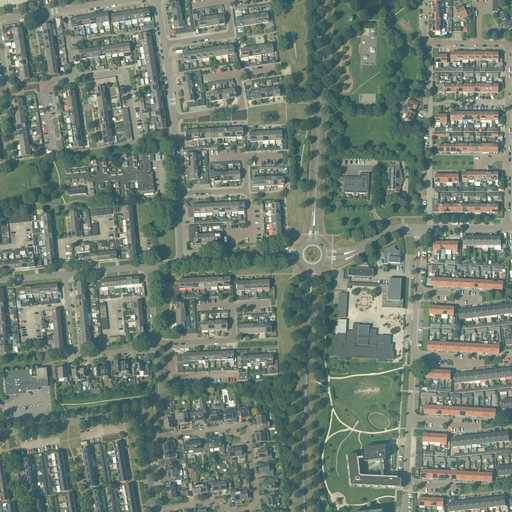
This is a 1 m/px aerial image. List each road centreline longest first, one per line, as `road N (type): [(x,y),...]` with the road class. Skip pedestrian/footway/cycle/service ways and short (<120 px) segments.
road 1 (residential): [(154,510),(208,499),(229,511),(249,508),(255,501),(247,428),(144,439)]
road 2 (tertiary): [(314,213),(326,0)]
road 3 (tertiary): [(304,506),(309,297)]
road 4 (residential): [(429,228),(431,42)]
road 5 (residential): [(144,439),(128,413),(0,434)]
road 6 (residential): [(64,274),(78,355),(154,344)]
